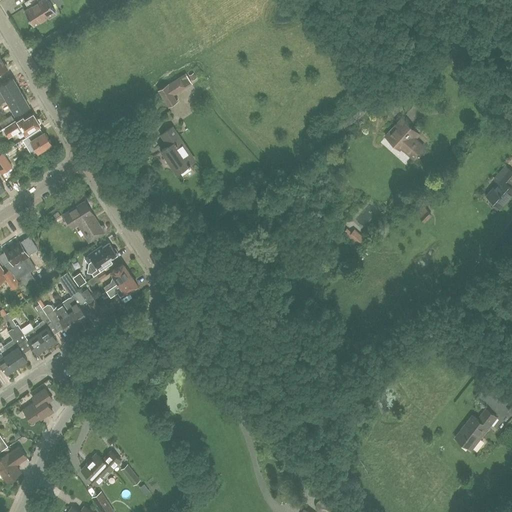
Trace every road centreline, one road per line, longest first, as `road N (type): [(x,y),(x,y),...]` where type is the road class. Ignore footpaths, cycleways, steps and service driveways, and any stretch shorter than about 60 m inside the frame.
road 1 (unclassified): [(511,301),(467,307),(347,388),(299,404),(240,380),(179,306),(160,301)]
road 2 (unclassified): [(20,511),(65,418),(152,323),(160,301)]
road 3 (unclassified): [(83,161),(0,20)]
road 4 (unclassified): [(160,301),(155,271),(83,161)]
